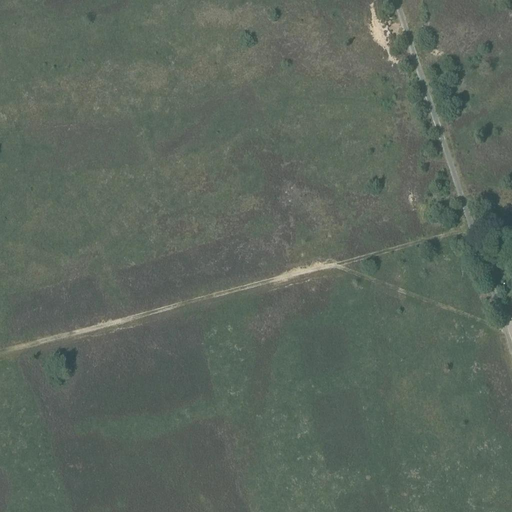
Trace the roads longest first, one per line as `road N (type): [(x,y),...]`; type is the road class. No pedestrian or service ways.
road 1 (track): [(395,0),(511,348)]
road 2 (track): [(0,352),(334,265)]
road 3 (track): [(334,265),(506,330)]
road 4 (track): [(334,265),(471,227)]
